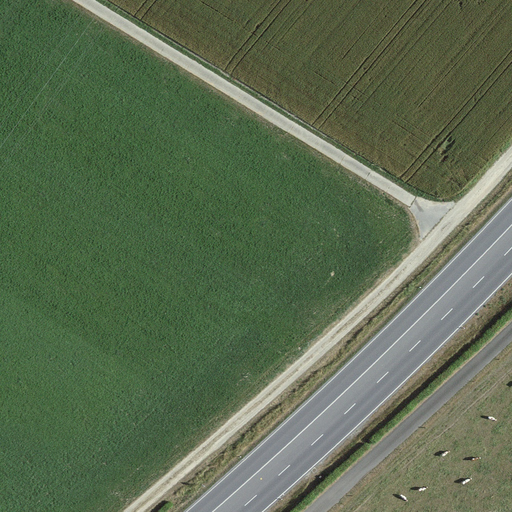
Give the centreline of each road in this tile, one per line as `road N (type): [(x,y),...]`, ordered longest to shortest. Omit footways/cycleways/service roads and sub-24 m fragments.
road 1 (track): [(132,511),(350,321),(511,154)]
road 2 (track): [(81,0),(448,224)]
road 3 (primary): [(511,236),(225,511)]
road 4 (unclassified): [(511,331),(317,511)]
